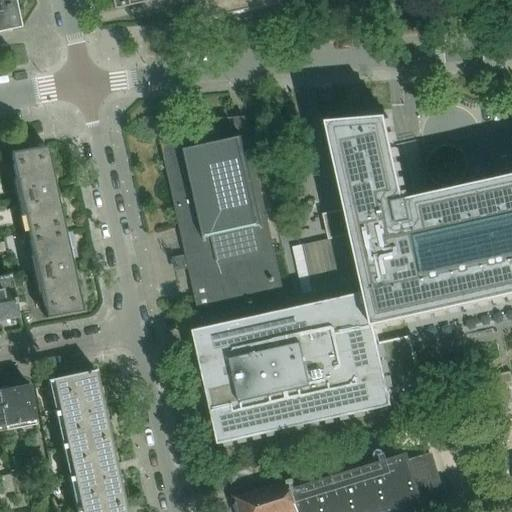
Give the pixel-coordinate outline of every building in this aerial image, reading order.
[(0,0),(0,32),(20,28),(13,0),(0,0)] [(152,0),(115,0),(118,8),(152,0)] [(374,328),(376,327),(511,296),(511,176),(424,196),(406,200),(388,117),(328,122),(366,293),(374,328)] [(245,118),(201,121),(160,137),(181,231),(198,308),(284,290),(245,118)] [(28,236),(64,230),(46,147),(10,154),(28,236)] [(82,312),(64,230),(28,236),(46,319),(82,312)] [(347,236),(303,246),(314,293),(357,283),(347,236)] [(0,317),(17,315),(10,279),(0,281),(0,317)] [(194,331),(219,445),(392,406),(388,392),(421,385),(410,336),(378,344),(374,328),(366,293),(194,331)] [(48,381),(62,447),(109,438),(94,372),(48,381)] [(0,390),(0,404),(4,426),(35,421),(28,385),(0,390)] [(38,434),(29,436),(31,448),(40,446),(38,434)] [(62,447),(76,511),(79,511),(123,503),(109,438),(62,447)] [(40,449),(29,451),(31,462),(42,460),(40,449)] [(293,480),(237,497),(236,497),(240,511),(384,511),(440,495),(427,455),(407,461),(405,454),(388,460),(389,462),(296,491),(293,480)] [(279,477),(274,461),(230,471),(236,491),(279,477)] [(11,478),(27,474),(26,469),(9,473),(11,478)] [(12,484),(20,482),(20,481),(29,479),(27,474),(11,478),(12,484)] [(9,476),(0,477),(3,493),(13,492),(9,476)] [(15,495),(23,493),(20,482),(12,484),(15,495)] [(23,493),(15,495),(18,508),(26,506),(23,493)] [(79,511),(125,511),(123,503),(79,511)]
